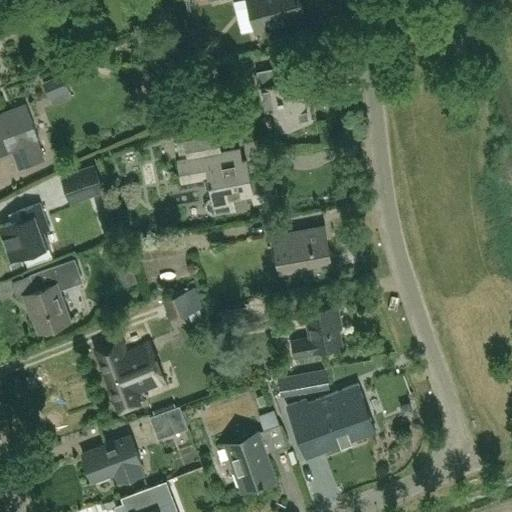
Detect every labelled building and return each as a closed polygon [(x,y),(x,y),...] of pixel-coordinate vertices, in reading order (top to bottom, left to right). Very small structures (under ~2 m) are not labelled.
[(0,11),(7,29),(31,20),(23,0),(20,0),(0,7),(0,11)] [(54,0),(61,18),(79,12),(74,0),(54,0)] [(247,0),(256,30),(304,17),(299,0),(247,0)] [(101,55),(98,66),(111,69),(113,57),(101,55)] [(297,65),(283,68),(281,56),(269,59),(271,70),(258,73),(261,88),(265,111),(274,109),(278,128),(312,121),(309,106),(306,107),(301,80),(300,80),(297,65)] [(43,81),(50,98),(70,91),(63,73),(43,81)] [(0,154),(14,150),(20,168),(44,159),(38,141),(40,141),(27,105),(0,114),(0,154)] [(185,141),(185,142),(177,143),(179,156),(187,155),(188,158),(178,160),(182,182),(209,177),(213,199),(209,199),(206,205),(207,211),(213,215),(235,211),(233,196),(252,193),(254,202),(271,199),(268,178),(250,181),(246,160),(223,164),(218,135),(185,141)] [(61,176),(70,200),(102,188),(93,164),(61,176)] [(18,219),(0,225),(0,227),(12,259),(48,246),(42,231),(49,228),(40,204),(16,213),(18,219)] [(114,216),(101,222),(106,233),(119,228),(114,216)] [(325,226),(274,235),(280,271),(331,262),(325,226)] [(181,236),(149,242),(137,244),(140,260),(152,258),(185,252),(181,236)] [(121,273),(133,268),(128,256),(116,261),(121,273)] [(74,259),(65,262),(29,275),(35,291),(24,295),(30,311),(32,310),(40,331),(70,320),(59,291),(74,285),(83,282),(74,259)] [(162,263),(168,283),(181,279),(175,259),(162,263)] [(162,300),(169,321),(204,308),(197,287),(162,300)] [(220,310),(224,326),(287,314),(283,298),(220,310)] [(293,340),(297,359),(325,353),(324,348),(343,344),(337,318),(340,317),(338,304),(298,312),(300,321),(307,319),(311,337),(293,340)] [(390,354),(416,341),(406,321),(380,334),(390,354)] [(120,336),(96,346),(120,409),(139,402),(135,392),(165,381),(150,340),(125,350),(120,336)] [(282,393),(308,389),(305,372),(279,377),(282,393)] [(306,397),(287,404),(300,438),(316,432),(323,450),(376,430),(358,382),(307,401),(306,397)] [(149,416),(158,439),(189,427),(180,406),(149,416)] [(257,430),(224,442),(242,490),(274,478),(265,452),(287,444),(279,423),(257,431),(257,430)] [(131,434),(83,453),(94,481),(116,472),(120,481),(143,472),(140,463),(142,462),(131,434)] [(127,511),(179,511),(167,479),(151,485),(121,496),(127,511)]
